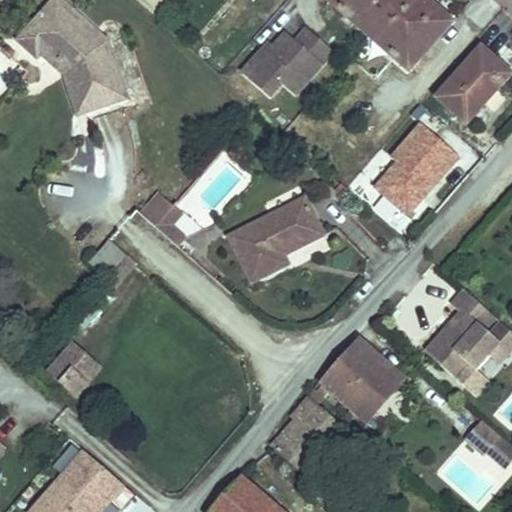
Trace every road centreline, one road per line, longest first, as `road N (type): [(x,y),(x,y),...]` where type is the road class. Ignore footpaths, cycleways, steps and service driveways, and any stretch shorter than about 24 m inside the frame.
road 1 (residential): [(511,148),(190,511)]
road 2 (unknown): [(160,511),(2,361)]
road 3 (unknown): [(498,0),(395,119)]
